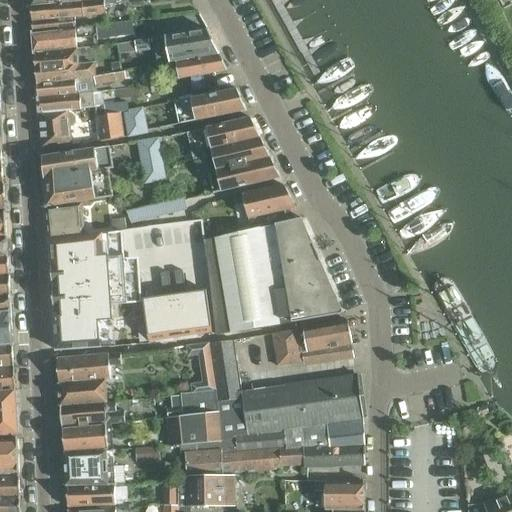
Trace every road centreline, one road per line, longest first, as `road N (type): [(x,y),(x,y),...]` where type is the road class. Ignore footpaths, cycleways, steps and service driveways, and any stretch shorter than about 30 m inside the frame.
road 1 (residential): [(43,357),(190,343),(383,309)]
road 2 (residential): [(28,155),(279,108)]
road 3 (residential): [(279,108),(383,309)]
road 4 (tertiary): [(43,357),(28,155)]
road 5 (residential): [(383,309),(378,511)]
road 6 (tertiary): [(28,155),(17,0)]
road 7 (tertiary): [(48,511),(43,357)]
road 8 (residential): [(219,0),(279,108)]
